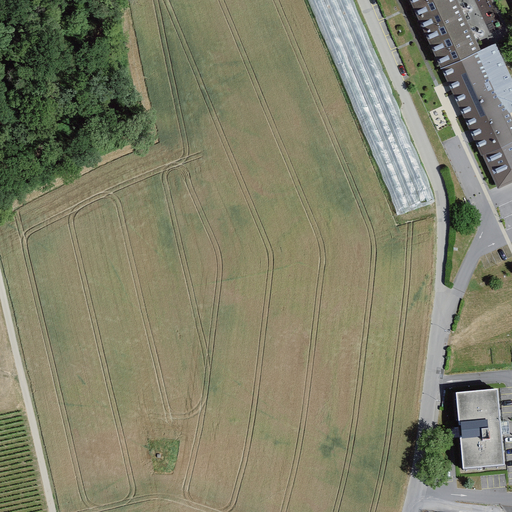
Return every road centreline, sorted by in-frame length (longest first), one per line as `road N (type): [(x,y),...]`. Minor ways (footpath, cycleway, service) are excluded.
road 1 (residential): [(404,511),(439,320),(438,185),(365,0)]
road 2 (track): [(397,0),(494,214),(439,320)]
road 3 (track): [(0,284),(52,511)]
